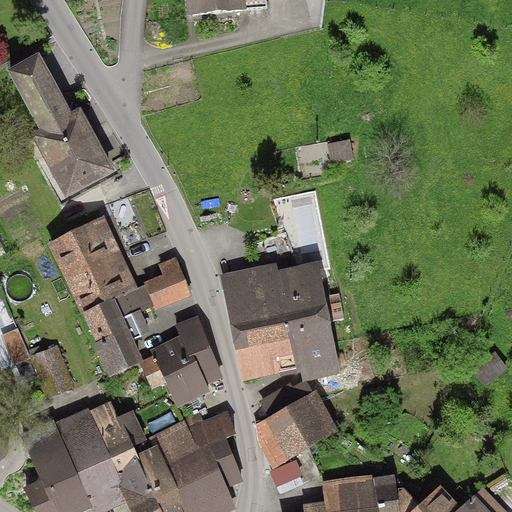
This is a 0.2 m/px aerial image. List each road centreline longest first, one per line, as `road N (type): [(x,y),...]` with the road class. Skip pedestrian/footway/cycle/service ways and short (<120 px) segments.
road 1 (tertiary): [(248,511),(253,485),(236,390),(187,234),(123,116)]
road 2 (tertiary): [(123,116),(52,0)]
